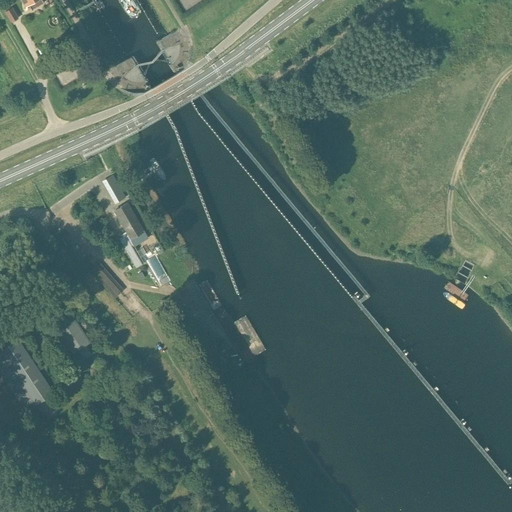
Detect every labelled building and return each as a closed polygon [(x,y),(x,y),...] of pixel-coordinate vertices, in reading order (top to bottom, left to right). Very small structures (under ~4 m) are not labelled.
[(22,0),(26,6),(29,4),(32,10),(44,3),(42,0),(22,0)] [(18,18),(12,7),(5,11),(11,22),(18,18)] [(128,203),(121,207),(114,211),(130,238),(134,246),(148,238),(144,231),(144,230),(128,203)] [(75,244),(71,248),(77,253),(80,250),(79,249),(80,248),(77,244),(76,246),(75,244)] [(99,262),(89,270),(114,298),(123,290),(99,262)] [(92,354),(86,344),(90,341),(74,319),(57,330),(73,353),(77,350),(84,360),(92,354)] [(0,349),(0,370),(27,410),(54,392),(17,338),(0,349)] [(58,453),(51,446),(41,455),(48,462),(58,453)]
